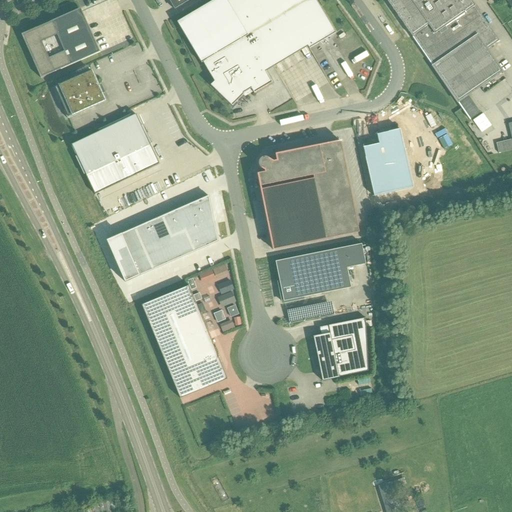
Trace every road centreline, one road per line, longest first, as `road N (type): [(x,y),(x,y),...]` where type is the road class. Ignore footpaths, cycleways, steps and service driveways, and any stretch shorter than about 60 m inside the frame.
road 1 (primary): [(164,511),(89,318),(0,129)]
road 2 (unclassified): [(354,0),(394,55),(398,79),(387,100),(359,114),(226,140)]
road 3 (unknown): [(344,117),(363,230),(248,256)]
road 4 (unclassified): [(268,360),(226,140)]
road 5 (unclassified): [(226,140),(195,122),(138,0)]
